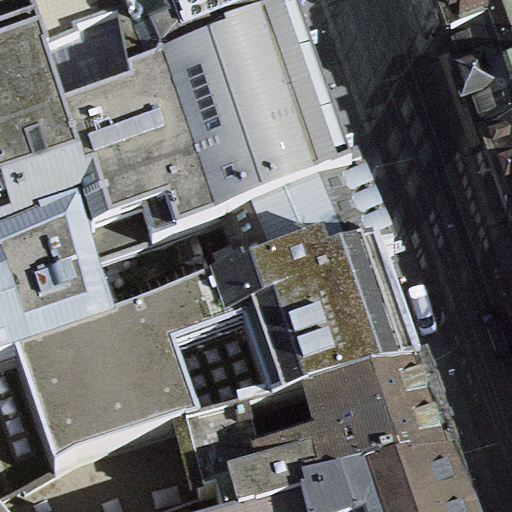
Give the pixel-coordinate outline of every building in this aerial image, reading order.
[(354,179),(349,181),(323,103),(297,29),(227,56),(229,61),(131,98),(121,41),(78,55),(79,61),(46,75),(21,0),(0,0),(0,254),(41,237),(39,232),(77,221),(94,282),(204,245),(362,183),(359,177),(354,179)] [(229,61),(227,56),(297,29),(284,0),(21,0),(46,75),(79,61),(78,55),(121,41),(131,98),(229,61)] [(495,181),(505,213),(507,219),(508,219),(511,217),(511,0),(431,0),(448,47),(450,54),(486,42),(511,113),(511,138),(484,149),(495,181)] [(511,113),(486,42),(450,54),(473,121),(483,148),(484,149),(511,138),(511,113)] [(327,281),(378,263),(394,257),(392,251),(372,206),(365,188),(362,182),(362,183),(204,245),(94,282),(77,221),(39,232),(41,237),(0,254),(0,372),(139,327),(240,287),(242,294),(322,267),(327,281)] [(0,460),(14,501),(83,467),(187,436),(188,439),(401,385),(419,381),(393,305),(378,263),(327,281),(322,267),(242,294),(240,287),(139,327),(0,372),(0,460)] [(300,511),(298,502),(450,469),(428,405),(426,399),(419,381),(401,385),(188,439),(187,436),(83,467),(14,501),(0,508),(0,511),(190,511),(217,503),(217,506),(218,511),(300,511)] [(0,508),(14,501),(0,460),(0,508)] [(300,511),(218,511),(217,506),(217,503),(190,511),(464,511),(450,469),(298,502),(300,511)]
